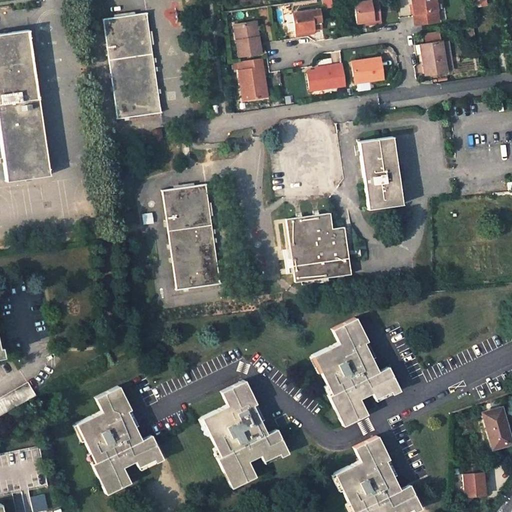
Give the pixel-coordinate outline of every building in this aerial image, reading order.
[(373,0),(353,3),(355,23),(365,21),(372,20),(373,24),(380,22),(376,0),(373,0)] [(411,0),(415,24),(438,21),(435,0),(411,0)] [(291,14),(294,33),(321,29),(318,10),(291,14)] [(102,18),(116,118),(160,111),(146,12),(102,18)] [(234,24),(238,55),(260,52),(258,36),(255,36),(253,21),(234,24)] [(0,33),(0,143),(5,180),(48,174),(27,29),(0,33)] [(445,71),(441,42),(435,43),(433,32),(421,34),(424,53),(421,53),(424,74),(445,71)] [(244,100),(266,97),(264,78),(260,78),(259,67),(262,66),(261,58),(238,61),(239,69),(238,69),(240,86),(242,86),(244,100)] [(351,62),(354,82),(382,78),(379,58),(351,62)] [(315,71),(306,72),(309,91),(344,85),(341,64),(318,67),(318,71),(315,71)] [(357,141),(367,208),(401,203),(391,136),(357,141)] [(161,189),(176,289),(220,283),(205,183),(161,189)] [(495,197),(499,197),(511,195),(511,189),(494,192),(495,197)] [(511,195),(499,197),(503,229),(511,228),(511,195)] [(498,229),(503,229),(499,197),(495,197),(498,229)] [(285,218),(294,281),(350,273),(347,257),(344,257),(340,234),(344,234),(343,226),(331,228),(329,212),(285,218)] [(347,257),(361,255),(359,248),(346,250),(347,257)] [(497,272),(480,273),(480,279),(487,278),(488,283),(498,282),(497,272)] [(365,340),(355,317),(330,329),(337,342),(311,355),(330,393),(327,395),(341,425),(365,413),(358,398),(370,392),(373,398),(389,390),(390,393),(398,389),(386,366),(376,371),(362,342),(365,340)] [(254,402),(243,379),(219,390),(225,404),(200,416),(218,455),(215,457),(229,487),(254,475),(247,459),(259,454),(261,460),(277,452),(279,455),(286,452),(275,428),(265,433),(251,404),(254,402)] [(0,414),(34,395),(27,382),(0,397),(0,414)] [(129,408),(118,385),(93,397),(100,410),(74,423),(94,461),(90,463),(104,492),(129,481),(121,466),(133,460),(136,465),(152,458),(153,461),(161,457),(149,434),(140,438),(125,410),(129,408)] [(500,406),(480,411),(490,448),(510,442),(500,406)] [(386,458),(376,435),(352,447),(358,460),(333,473),(351,511),(348,511),(386,511),(391,509),(392,511),(400,511),(410,508),(411,511),(418,507),(407,483),(397,488),(383,459),(386,458)] [(0,494),(24,490),(46,485),(38,446),(0,453),(0,494)] [(478,471),(477,461),(464,462),(466,472),(478,471)] [(484,492),(482,478),(486,478),(485,470),(478,471),(466,472),(462,472),(464,495),(484,492)]
